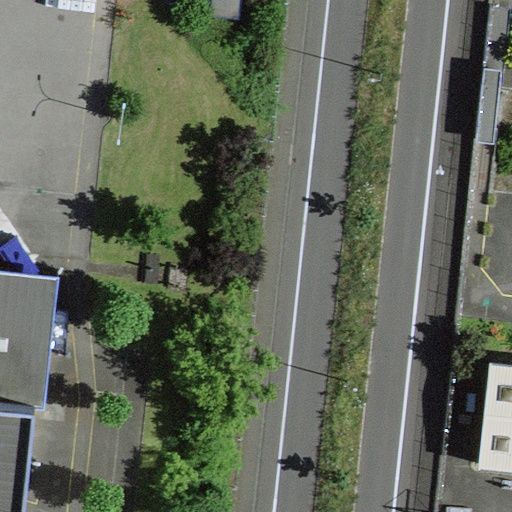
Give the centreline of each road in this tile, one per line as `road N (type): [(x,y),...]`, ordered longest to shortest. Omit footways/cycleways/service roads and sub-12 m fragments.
road 1 (secondary): [(377,511),(433,0)]
road 2 (secondary): [(341,0),(286,511)]
